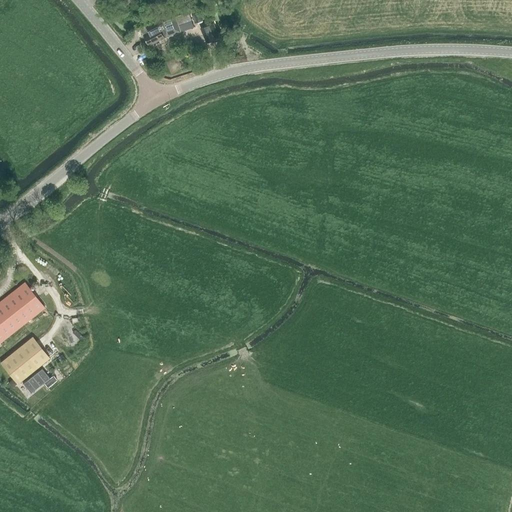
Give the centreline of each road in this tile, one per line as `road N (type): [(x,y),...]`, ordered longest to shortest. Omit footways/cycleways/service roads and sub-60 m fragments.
road 1 (tertiary): [(156,100),(262,66),(404,51),(511,52)]
road 2 (tertiary): [(0,225),(156,100)]
road 3 (tertiary): [(156,100),(78,0)]
